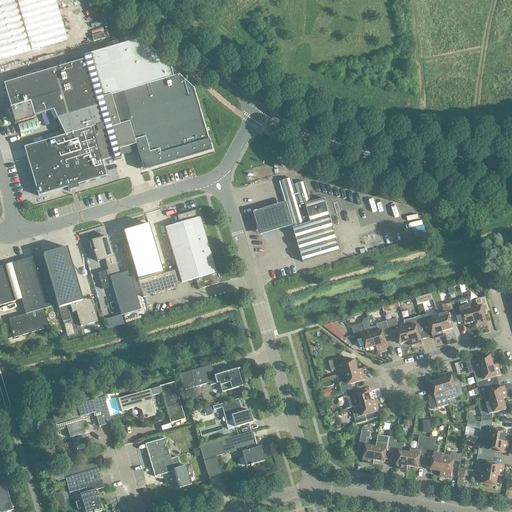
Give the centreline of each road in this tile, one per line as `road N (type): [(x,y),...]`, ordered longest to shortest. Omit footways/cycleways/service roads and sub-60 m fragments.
road 1 (tertiary): [(511,159),(395,158),(346,147),(260,107)]
road 2 (unclassified): [(220,175),(18,237)]
road 3 (residential): [(312,488),(256,300)]
road 4 (tertiary): [(260,107),(144,0)]
road 5 (residential): [(403,396),(395,371),(510,338)]
road 6 (residential): [(312,488),(446,511)]
road 7 (unclassified): [(256,300),(220,175)]
